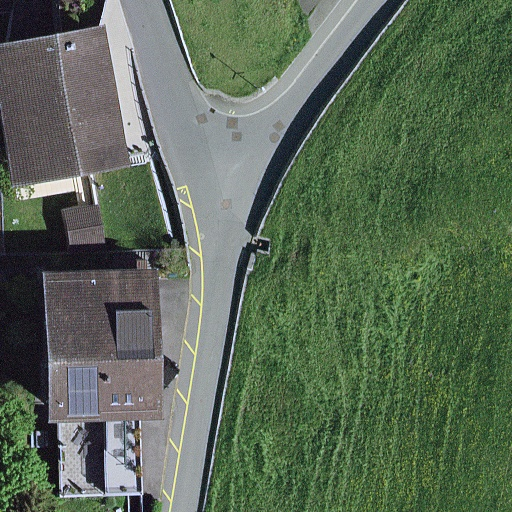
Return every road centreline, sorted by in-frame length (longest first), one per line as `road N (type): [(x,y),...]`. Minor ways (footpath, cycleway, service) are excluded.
road 1 (residential): [(182,511),(235,166)]
road 2 (residential): [(377,0),(281,127),(235,166)]
road 3 (residential): [(235,166),(202,150),(178,109),(140,0)]
